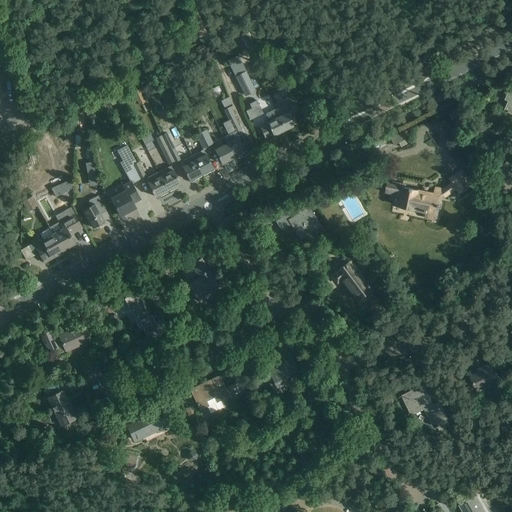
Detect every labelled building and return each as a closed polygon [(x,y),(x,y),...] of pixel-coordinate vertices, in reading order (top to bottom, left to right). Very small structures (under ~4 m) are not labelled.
[(254,46),(247,32),(241,35),(247,49),(254,46)] [(192,59),(206,50),(203,44),(188,52),(192,59)] [(228,61),(232,71),(245,96),(256,91),(243,65),(238,55),(228,61)] [(0,71),(1,79),(11,78),(8,70),(0,71)] [(213,90),(217,97),(224,92),(219,86),(213,90)] [(279,90),(283,97),(290,93),(287,86),(279,90)] [(145,102),(140,90),(134,92),(139,105),(145,102)] [(173,101),(170,95),(164,98),(167,104),(173,101)] [(229,97),(221,101),(225,107),(232,103),(229,97)] [(249,103),(253,110),(260,106),(257,99),(249,103)] [(309,100),(303,103),(307,112),(313,109),(309,100)] [(279,116),(286,129),(297,124),(294,118),(301,114),(297,105),(295,102),(286,107),(288,111),(279,116)] [(235,116),(230,107),(227,108),(224,110),(235,131),(224,137),(227,144),(234,158),(235,160),(247,154),(238,135),(242,133),(238,124),(234,116),(235,116)] [(286,129),(279,116),(276,109),(271,111),(267,113),(265,118),(267,122),(267,123),(260,126),(266,137),(273,134),(274,136),(286,129)] [(200,130),(201,132),(208,146),(213,143),(206,129),(205,128),(200,130)] [(212,153),(208,146),(201,132),(196,134),(203,149),(192,155),(202,174),(209,170),(210,173),(215,170),(210,161),(207,155),(212,153)] [(167,133),(161,135),(174,161),(175,162),(180,160),(167,133)] [(391,138),(394,145),(399,143),(401,147),(407,144),(402,133),(391,138)] [(73,136),(74,147),(81,146),(80,135),(73,136)] [(174,161),(161,135),(156,138),(169,164),(174,161)] [(223,164),(234,158),(227,144),(216,149),(215,149),(223,164)] [(127,146),(119,150),(125,160),(120,163),(131,181),(132,183),(141,179),(133,165),(136,163),(127,146)] [(202,174),(192,155),(180,161),(187,174),(191,182),(196,180),(195,178),(202,174)] [(136,163),(133,165),(141,179),(146,176),(139,162),(136,163)] [(181,184),(176,175),(171,165),(159,171),(168,190),(181,184)] [(453,182),(449,185),(453,191),(457,188),(460,192),(473,184),(463,170),(450,178),(453,182)] [(168,190),(159,171),(146,178),(156,196),(168,190)] [(125,190),(111,197),(116,207),(121,216),(136,207),(133,203),(140,199),(136,190),(132,183),(131,181),(123,186),(125,190)] [(390,181),(387,192),(398,194),(395,205),(403,207),(404,209),(410,210),(413,209),(428,212),(427,217),(437,219),(442,195),(446,196),(449,194),(445,188),(436,187),(435,193),(405,187),(406,185),(390,181)] [(67,182),(57,186),(61,193),(71,187),(67,182)] [(329,194),(321,198),(324,202),(331,198),(329,194)] [(90,206),(83,210),(93,228),(105,221),(101,214),(107,211),(98,195),(87,201),(90,206)] [(300,239),(321,225),(309,206),(292,217),(289,212),(276,221),(282,231),(291,225),(300,239)] [(53,232),(54,234),(63,250),(75,243),(68,232),(73,229),(75,232),(82,228),(71,208),(64,212),(67,218),(50,228),(53,232)] [(56,254),(63,250),(54,234),(42,241),(41,238),(29,245),(35,256),(36,255),(35,254),(39,252),(46,263),(45,262),(57,255),(57,257),(58,256),(56,254)] [(202,258),(193,264),(200,277),(189,284),(194,293),(200,301),(221,288),(210,270),(209,271),(202,259),(202,258)] [(357,299),(365,293),(371,289),(352,264),(346,268),(344,265),(336,271),(337,272),(332,276),(337,283),(342,279),(357,299)] [(149,316),(143,302),(141,298),(137,299),(127,304),(131,312),(133,311),(138,322),(140,321),(148,339),(168,330),(162,319),(155,322),(152,315),(149,316)] [(119,320),(116,314),(109,318),(113,324),(119,320)] [(55,341),(50,331),(42,335),(49,351),(57,347),(56,345),(63,342),(66,351),(75,347),(74,346),(91,338),(84,324),(59,335),(61,338),(55,341)] [(269,362),(265,363),(274,381),(269,383),(275,396),(284,391),(285,391),(286,389),(286,387),(284,383),(301,375),(294,361),(298,359),(300,357),(300,354),(293,340),(291,341),(292,343),(287,345),(287,344),(286,344),(287,345),(282,348),(281,346),(283,350),(275,353),(275,352),(274,352),(273,351),(272,352),(266,355),(269,362)] [(485,368),(471,375),(477,390),(500,379),(497,372),(493,363),(485,366),(485,368)] [(50,380),(48,372),(38,374),(40,382),(50,380)] [(190,389),(201,409),(208,406),(211,412),(224,405),(221,399),(222,398),(222,399),(230,395),(232,398),(246,391),(239,377),(236,375),(235,379),(236,383),(226,388),(220,375),(212,378),(213,381),(206,385),(204,383),(191,389),(190,389)] [(402,395),(412,415),(425,409),(432,425),(448,418),(440,401),(433,404),(424,385),(402,395)] [(62,426),(68,423),(77,418),(63,390),(48,397),(62,426)] [(192,405),(186,407),(189,415),(195,412),(192,405)] [(170,421),(170,420),(165,411),(154,416),(151,411),(137,418),(138,420),(128,425),(135,440),(154,431),(153,429),(170,421)] [(292,412),(283,416),(286,422),(295,418),(292,412)] [(438,432),(450,427),(447,421),(435,427),(438,432)] [(188,454),(188,458),(190,461),(192,461),(194,461),(197,459),(197,458),(197,455),(195,452),(191,451),(188,454)] [(127,455),(120,479),(137,484),(140,476),(133,474),(137,457),(127,455)] [(309,487),(302,479),(297,483),(303,491),(309,487)] [(470,499),(469,500),(460,505),(463,511),(485,511),(476,496),(474,494),(469,497),(470,498),(469,498),(469,499),(470,499)] [(371,499),(377,510),(380,509),(378,505),(380,503),(376,496),(371,499)]
